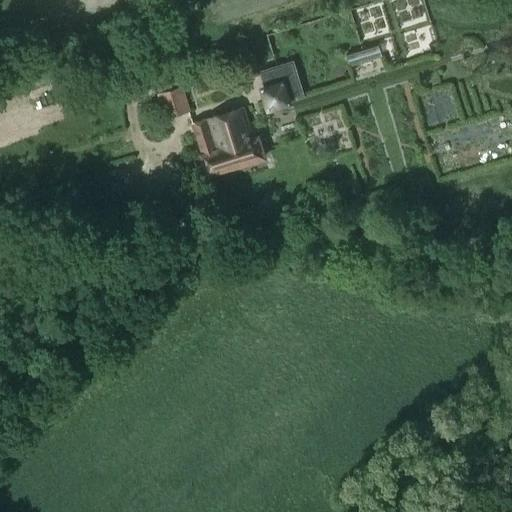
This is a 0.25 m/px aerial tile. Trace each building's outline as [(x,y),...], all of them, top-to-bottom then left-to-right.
[(378,6),(355,5),(354,33),(377,34),(378,6)] [(381,56),(378,44),(345,54),(349,66),(381,56)] [(282,66),(260,73),(270,106),(293,98),(282,66)] [(164,118),(189,111),(182,85),(157,93),(164,118)] [(250,138),(242,109),(191,123),(205,174),(262,158),(256,137),(250,138)]
